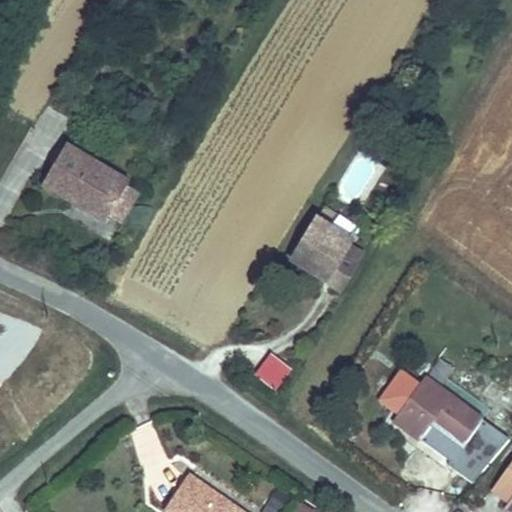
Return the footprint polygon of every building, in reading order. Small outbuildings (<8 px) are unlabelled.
[(129,194),(131,191),(70,155),(46,196),(107,232),(111,225),(129,194)] [(143,202),(129,194),(111,225),(125,233),(143,202)] [(336,254),(358,267),(368,250),(347,237),(350,231),(320,213),(290,264),(320,281),(336,254)] [(320,281),(342,294),(358,267),(336,254),(320,281)] [(254,377),(279,389),(291,363),(266,351),(254,377)] [(439,357),(431,370),(447,380),(455,366),(439,357)] [(458,447),(479,419),(421,378),(388,425),(410,443),(426,425),(458,447)] [(511,511),(511,454),(488,488),(501,498),(496,505),(505,511),(511,511)] [(178,511),(246,511),(248,509),(191,469),(166,504),(178,511)] [(275,488),(260,511),(281,511),(290,496),(275,488)]
